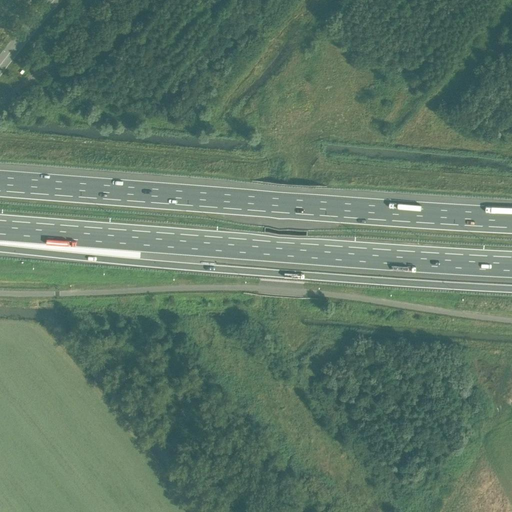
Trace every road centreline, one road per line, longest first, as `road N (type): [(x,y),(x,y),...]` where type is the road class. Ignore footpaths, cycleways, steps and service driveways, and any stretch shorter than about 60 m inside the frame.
road 1 (motorway): [(0,226),(511,265)]
road 2 (motorway): [(511,220),(0,183)]
road 3 (motorway): [(0,248),(511,284)]
road 4 (track): [(272,154),(261,160),(0,136)]
